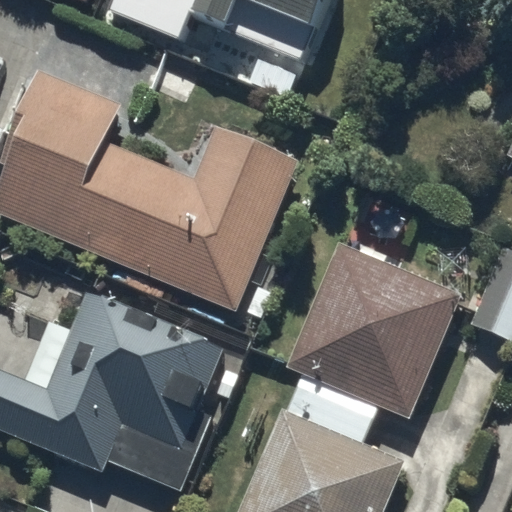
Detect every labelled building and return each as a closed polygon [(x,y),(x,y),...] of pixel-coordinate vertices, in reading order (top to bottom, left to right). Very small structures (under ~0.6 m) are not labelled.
[(117,0),(113,12),(186,40),(193,20),(303,61),(326,0),(117,0)] [(123,102),(40,68),(1,162),(9,165),(0,187),(0,212),(236,310),(298,161),(217,127),(197,176),(107,139),(123,102)] [(462,295),(341,245),(289,368),(305,374),(289,412),(285,410),(242,511),(388,511),(409,461),(364,442),(379,406),(411,419),(462,295)] [(511,249),(504,246),(471,324),(511,340),(511,249)] [(199,412),(225,348),(88,293),(49,388),(0,368),(0,429),(104,471),(109,461),(184,491),(214,418),(199,412)]
